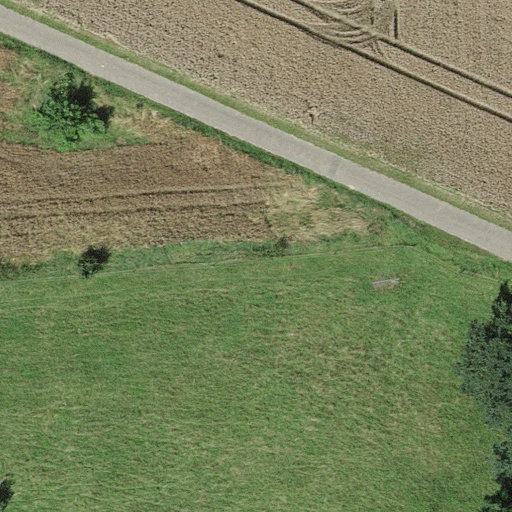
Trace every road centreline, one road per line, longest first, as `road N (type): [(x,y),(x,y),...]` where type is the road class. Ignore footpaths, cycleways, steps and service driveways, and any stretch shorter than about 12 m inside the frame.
road 1 (track): [(511,252),(0,21)]
road 2 (track): [(0,296),(421,253),(474,235)]
